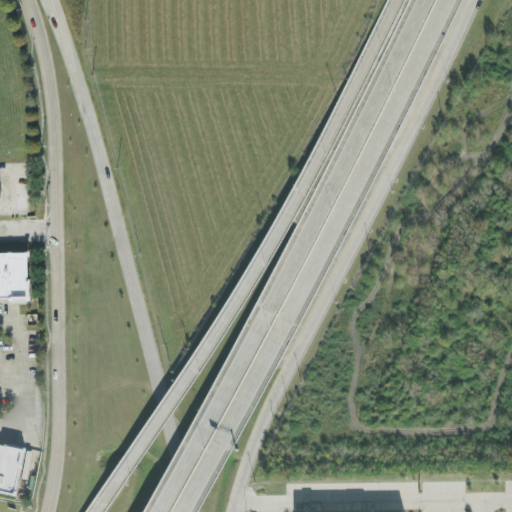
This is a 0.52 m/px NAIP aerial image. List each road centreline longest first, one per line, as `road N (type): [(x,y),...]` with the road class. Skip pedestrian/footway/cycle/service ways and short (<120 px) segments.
road 1 (motorway): [(228,511),(272,397),(470,0)]
road 2 (secondary): [(192,511),(48,0)]
road 3 (secondary): [(25,0),(50,131),(57,413),(50,493)]
road 4 (motorway): [(240,406),(444,0)]
road 5 (motorway): [(422,0),(225,383)]
road 6 (motorway): [(392,0),(285,218),(210,341)]
road 7 (motorway): [(210,341),(123,471)]
road 8 (motorway): [(225,383),(156,511)]
road 9 (motorway): [(183,511),(240,406)]
